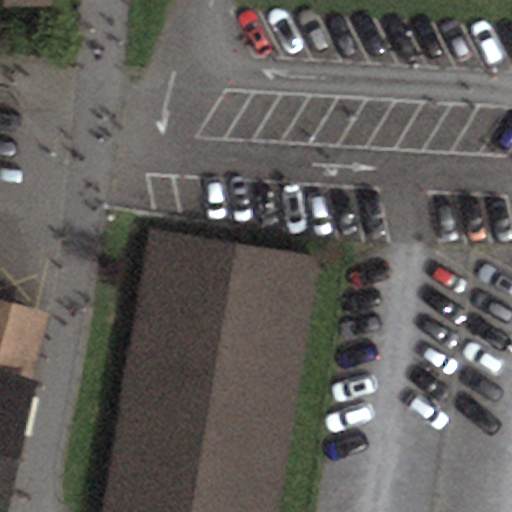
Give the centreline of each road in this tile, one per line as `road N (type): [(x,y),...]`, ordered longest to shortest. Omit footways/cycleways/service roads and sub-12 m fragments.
road 1 (unknown): [(511,76),(202,74),(162,89),(139,145),(154,155),(394,164)]
road 2 (unclassified): [(105,0),(89,192),(30,511)]
road 3 (unknown): [(394,164),(415,210),(414,236),(379,511)]
